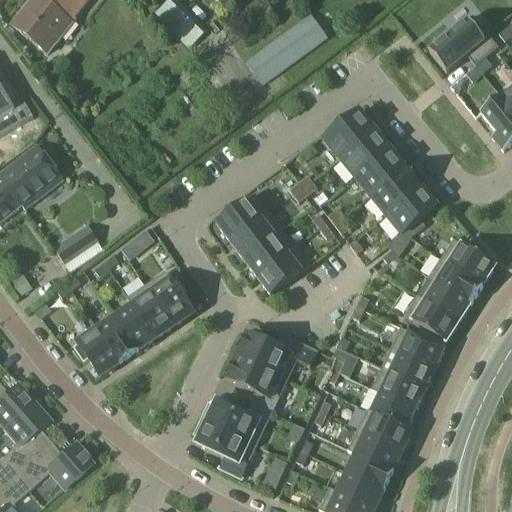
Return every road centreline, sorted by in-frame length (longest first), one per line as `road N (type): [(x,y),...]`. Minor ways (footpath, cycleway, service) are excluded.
road 1 (residential): [(157,468),(223,324),(219,296),(180,229),(187,212),(347,92),(370,85),(391,98),(456,177),(476,189),(511,172)]
road 2 (residential): [(157,468),(78,402),(0,302)]
road 3 (unknown): [(0,26),(109,193)]
